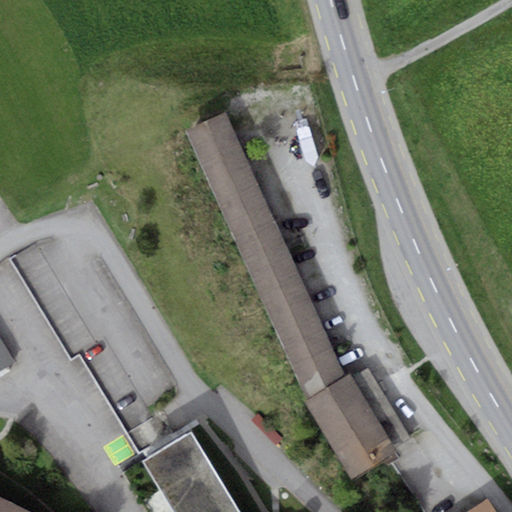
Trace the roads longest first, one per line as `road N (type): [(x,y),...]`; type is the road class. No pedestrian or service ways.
road 1 (residential): [(326,511),(271,454),(189,390),(109,244),(66,222),(18,235),(0,249)]
road 2 (primary): [(511,431),(423,264),(330,0)]
road 3 (residential): [(0,400),(56,411),(114,511)]
road 4 (track): [(356,84),(503,0)]
